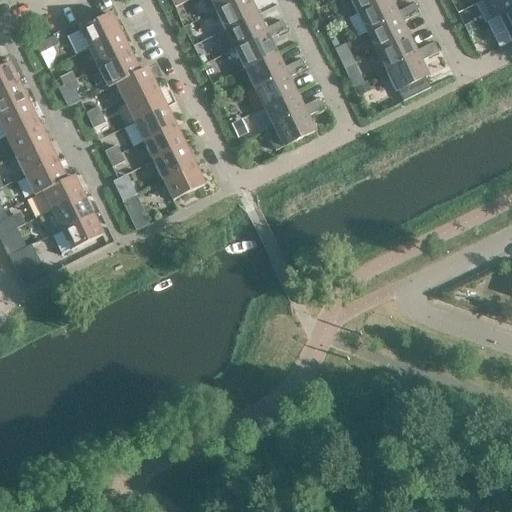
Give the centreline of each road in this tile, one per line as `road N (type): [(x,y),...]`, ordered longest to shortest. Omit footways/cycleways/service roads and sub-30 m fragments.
road 1 (residential): [(284,0),(349,137),(242,188),(152,0)]
road 2 (residential): [(511,239),(413,290),(411,309),(511,345)]
